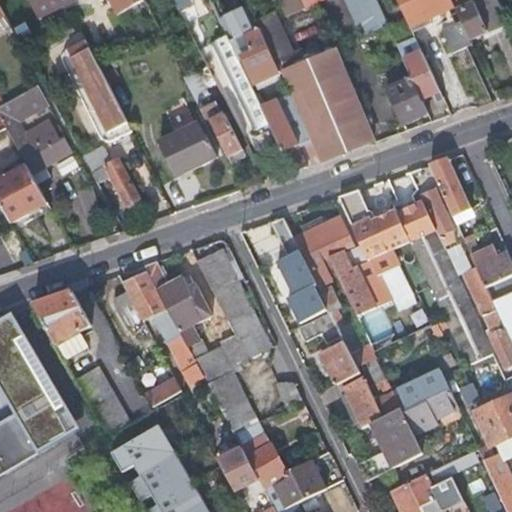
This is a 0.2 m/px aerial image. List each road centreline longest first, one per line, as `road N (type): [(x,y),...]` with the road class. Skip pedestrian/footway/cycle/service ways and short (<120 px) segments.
road 1 (residential): [(224,216),(368,511)]
road 2 (residential): [(511,115),(224,216)]
road 3 (residential): [(224,216),(0,296)]
